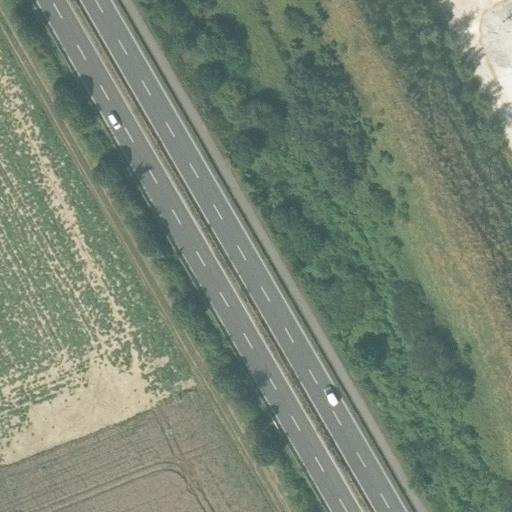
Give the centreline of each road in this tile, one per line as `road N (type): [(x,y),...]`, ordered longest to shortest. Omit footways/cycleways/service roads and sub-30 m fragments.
road 1 (primary): [(46,0),(344,511)]
road 2 (primary): [(394,511),(97,0)]
road 3 (track): [(0,25),(281,511)]
